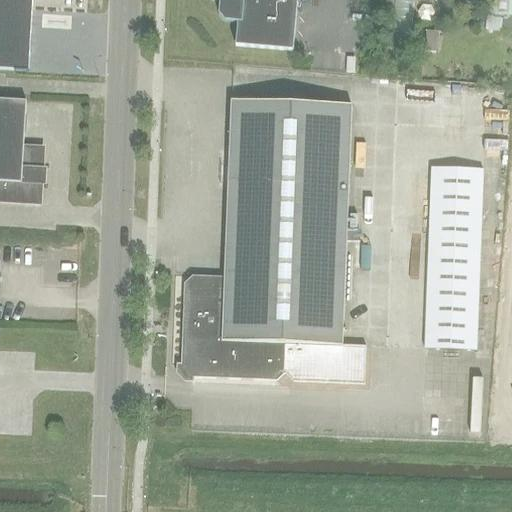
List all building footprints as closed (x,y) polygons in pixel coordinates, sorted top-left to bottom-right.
[(0,0),(0,9),(31,12),(31,0),(0,0)] [(237,24),(235,47),(293,52),(297,0),(229,0),(230,2),(220,1),(219,16),(225,23),(237,24)] [(511,0),(487,0),(486,16),(511,18),(511,0)] [(31,12),(0,9),(0,70),(28,72),(31,12)] [(0,203),(40,206),(43,150),(23,149),(26,103),(0,101),(0,203)] [(367,346),(343,345),(352,107),(231,102),(224,279),(192,277),(184,285),(181,365),(177,365),(176,366),(181,367),(181,371),(189,379),(193,379),(193,384),(194,384),(194,379),(277,383),(286,374),(294,383),(365,386),(367,346)] [(432,168),(426,349),(476,351),(483,169),(432,168)] [(480,404),(483,379),(474,378),(472,403),(480,404)] [(511,420),(498,420),(497,444),(511,444),(511,420)]
